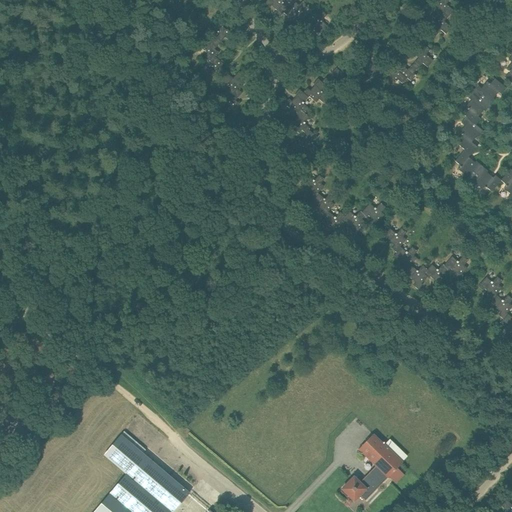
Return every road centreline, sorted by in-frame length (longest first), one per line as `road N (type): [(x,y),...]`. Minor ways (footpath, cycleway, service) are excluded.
road 1 (track): [(21,293),(152,143),(85,0)]
road 2 (track): [(172,432),(21,293)]
road 3 (unclassified): [(262,511),(172,432)]
